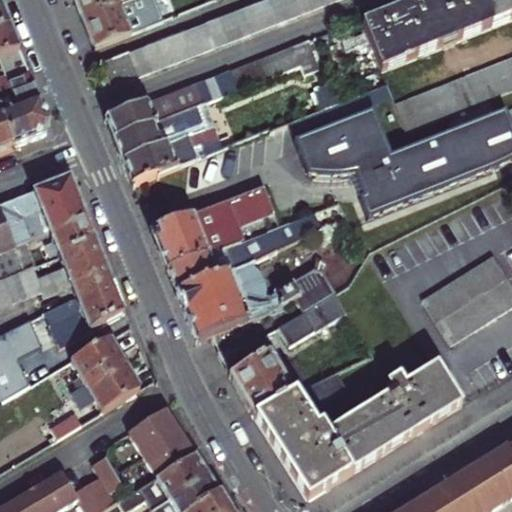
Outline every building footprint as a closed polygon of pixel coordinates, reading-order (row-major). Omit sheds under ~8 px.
[(0,0),(0,30),(11,26),(0,0)] [(80,0),(87,17),(132,0),(80,0)] [(136,0),(132,0),(87,17),(100,48),(148,30),(136,0)] [(281,23),(295,17),(288,0),(275,0),(273,1),(281,23)] [(288,0),(295,17),(307,13),(301,0),(288,0)] [(301,0),(307,13),(319,8),(315,0),(301,0)] [(315,0),(319,8),(332,3),(330,0),(315,0)] [(511,0),(426,0),(367,24),(385,72),(511,19),(511,0)] [(269,27),(281,23),(273,1),(261,6),(269,27)] [(257,32),(269,27),(261,6),(249,10),(257,32)] [(236,15),(244,37),(257,32),(249,10),(236,15)] [(152,21),(155,27),(169,22),(166,15),(152,21)] [(225,20),(233,42),(244,37),(236,15),(225,20)] [(213,25),(221,46),(233,42),(225,20),(213,25)] [(364,24),(347,31),(354,49),(371,43),(364,24)] [(200,30),(208,51),(221,46),(213,25),(200,30)] [(0,59),(3,58),(21,51),(11,26),(0,30),(0,59)] [(187,35),(195,56),(208,51),(200,30),(187,35)] [(174,40),(182,61),(195,56),(187,35),(174,40)] [(170,66),(182,61),(174,40),(161,45),(170,66)] [(300,45),(308,67),(311,75),(326,68),(314,40),(300,45)] [(157,71),(170,66),(161,45),(149,50),(157,71)] [(296,71),(308,67),(300,45),(285,52),(294,72),(296,71)] [(136,55),(144,76),(157,71),(149,50),(136,55)] [(3,58),(11,77),(22,73),(29,70),(26,63),(21,51),(3,58)] [(294,72),(285,52),(272,57),(280,78),(294,72)] [(130,81),(144,76),(136,55),(122,60),(130,81)] [(280,78),(272,57),(260,61),(268,82),(280,78)] [(511,58),(398,104),(408,132),(511,90),(511,58)] [(130,81),(122,60),(107,66),(116,87),(130,81)] [(268,82),(260,61),(247,66),(255,87),(268,82)] [(255,87),(247,66),(235,71),(242,92),(255,87)] [(296,71),(304,94),(316,89),(311,75),(308,67),(296,71)] [(235,71),(111,120),(120,141),(199,109),(242,92),(235,71)] [(17,93),(35,139),(47,135),(51,124),(33,80),(26,83),(22,73),(11,77),(17,93)] [(0,102),(18,146),(35,139),(17,93),(11,96),(6,84),(0,86),(0,102)] [(0,153),(18,146),(0,102),(0,153)] [(204,125),(199,109),(120,141),(129,163),(213,130),(210,123),(204,125)] [(377,110),(297,140),(310,175),(325,180),(338,180),(348,178),(356,174),(365,194),(362,195),(371,217),(495,166),(484,141),(511,130),(511,119),(508,110),(394,156),(377,110)] [(213,130),(129,163),(138,186),(183,168),(199,162),(196,152),(247,131),(242,118),(213,130)] [(511,130),(484,141),(495,166),(511,159),(511,130)] [(64,182),(0,207),(0,208),(15,248),(49,235),(87,220),(75,189),(64,182)] [(0,282),(3,281),(25,272),(15,248),(0,208),(0,282)] [(318,215),(291,225),(296,237),(303,235),(304,238),(324,229),(318,215)] [(97,244),(87,220),(49,235),(59,259),(97,244)] [(173,270),(183,294),(257,260),(279,250),(277,246),(296,237),(291,225),(291,224),(252,239),(245,241),(173,270)] [(113,286),(97,244),(59,259),(25,272),(3,281),(12,304),(42,293),(44,298),(71,289),(75,302),(113,286)] [(511,282),(496,257),(425,299),(451,345),(511,308),(511,282)] [(257,260),(183,294),(203,343),(216,338),(262,318),(300,297),(309,312),(338,293),(329,280),(317,287),(311,277),(298,284),(296,281),(274,294),(272,287),(271,279),(268,271),(263,265),(257,260)] [(3,281),(0,282),(0,307),(12,304),(3,281)] [(56,354),(103,329),(113,323),(125,316),(118,298),(113,286),(75,302),(80,315),(47,329),(56,354)] [(309,312),(294,321),(302,333),(318,325),(320,329),(343,316),(347,323),(354,319),(338,293),(309,312)] [(42,352),(30,324),(0,339),(0,402),(2,406),(30,389),(17,363),(42,352)] [(126,368),(110,342),(72,364),(87,390),(126,368)] [(238,376),(262,419),(299,397),(274,355),(238,376)] [(299,397),(262,419),(316,501),(466,402),(441,364),(409,383),(402,374),(390,382),(396,391),(382,400),(378,394),(366,401),(370,408),(334,432),(329,425),(325,427),(314,410),(304,394),(299,397)] [(87,390),(102,416),(141,393),(126,368),(87,390)] [(304,394),(314,410),(351,385),(344,371),(329,379),(304,394)] [(175,425),(168,413),(128,438),(155,482),(195,457),(186,443),(181,435),(175,425)] [(59,429),(64,439),(83,427),(78,418),(59,429)] [(511,447),(407,511),(500,511),(511,505),(511,447)] [(105,511),(138,511),(139,511),(136,508),(153,497),(156,501),(166,495),(170,501),(209,478),(195,457),(155,482),(117,505),(106,511),(105,511)] [(105,460),(93,467),(100,479),(111,496),(123,488),(116,476),(105,460)] [(66,474),(61,477),(64,482),(69,479),(66,474)] [(61,477),(29,496),(38,511),(68,511),(82,504),(86,511),(105,511),(106,511),(90,485),(77,493),(69,479),(64,482),(61,477)] [(196,511),(221,497),(209,478),(170,501),(176,511),(196,511)] [(100,479),(90,485),(106,511),(117,505),(111,496),(100,479)] [(38,511),(29,496),(1,511),(38,511)] [(230,511),(221,497),(196,511),(230,511)]
